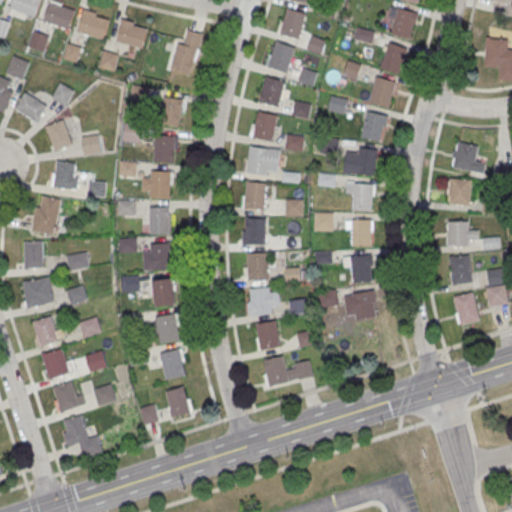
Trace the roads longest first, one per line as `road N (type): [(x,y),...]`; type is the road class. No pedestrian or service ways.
road 1 (secondary): [(511,364),(42,511)]
road 2 (residential): [(251,446),(216,343),(205,227),(215,120),(250,0)]
road 3 (residential): [(439,388),(415,320),(406,210),(415,139),(453,0)]
road 4 (residential): [(54,508),(0,349)]
